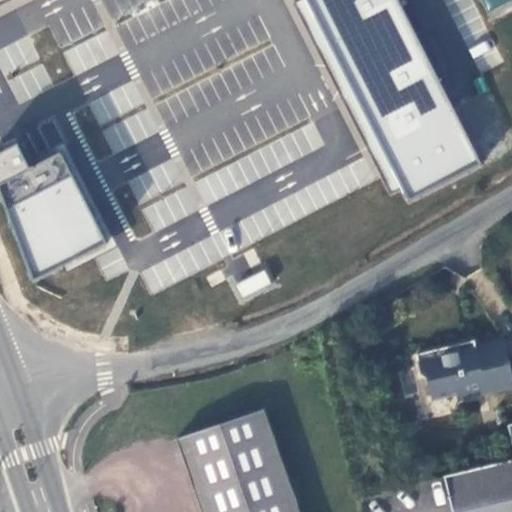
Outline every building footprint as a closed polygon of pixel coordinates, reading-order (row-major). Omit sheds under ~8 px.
[(396,0),(295,0),(292,2),(308,32),(391,194),(400,189),(407,202),(481,165),(444,93),(396,0)] [(17,145),(0,153),(0,189),(32,282),(106,243),(60,152),(28,168),(17,145)] [(203,205),(234,192),(225,169),(194,182),(203,205)] [(194,207),(187,188),(151,202),(158,221),(194,207)] [(141,272),(153,294),(213,261),(210,256),(200,262),(191,245),(141,272)] [(275,285),(266,266),(232,283),(243,302),(275,285)] [(473,341),(465,343),(467,351),(475,348),(473,341)] [(465,343),(416,355),(421,375),(426,378),(430,393),(454,387),(464,393),(484,388),(485,394),(511,387),(511,375),(504,342),(475,348),(467,351),(465,343)] [(454,387),(430,393),(432,401),(456,395),(458,400),(485,394),(484,388),(464,393),(454,387)] [(297,511),(263,409),(178,439),(203,511),(297,511)] [(511,511),(511,461),(444,477),(452,511),(511,511)]
